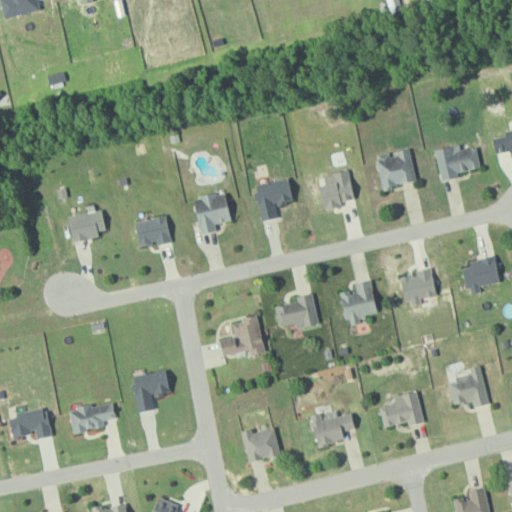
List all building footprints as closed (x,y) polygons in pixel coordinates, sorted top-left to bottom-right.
[(0,0),(0,10),(2,19),(39,10),(36,0),(0,0)] [(47,74),(48,84),(64,82),(63,72),(47,74)] [(493,154),(509,150),(509,153),(511,152),(511,129),(502,132),(503,136),(490,139),(493,154)] [(433,150),(438,178),(480,170),(476,147),(459,150),(458,145),(433,150)] [(380,188),(415,181),(408,149),(394,152),(374,156),(380,188)] [(354,200),(347,170),(322,176),(324,185),(316,186),(321,208),(354,200)] [(261,221),(276,217),(273,205),(293,199),(287,177),(251,187),(261,221)] [(214,224),(230,221),(224,192),(191,198),(197,234),(215,230),(214,224)] [(71,242),(98,237),(97,231),(105,230),(101,210),(66,216),(71,242)] [(133,222),(137,246),(155,243),(155,245),(171,242),(166,216),(133,222)] [(478,286),(499,282),(494,256),(467,262),(468,267),(461,268),(467,295),(479,292),(478,286)] [(437,295),(430,267),(414,271),(415,274),(399,278),(406,308),(420,305),(418,300),(437,295)] [(339,292),(345,326),(362,323),(361,315),(376,313),(370,280),(353,283),(354,290),(339,292)] [(317,325),(312,294),(294,296),(295,303),(273,306),(276,326),(295,324),(295,328),(317,325)] [(233,337),(217,340),(220,356),(248,350),(249,356),(263,353),(256,317),(230,322),(233,337)] [(452,406),(471,402),(472,407),(487,404),(480,365),(467,368),(468,376),(447,380),(452,406)] [(136,412),(153,410),(150,396),(169,393),(166,371),(131,376),(136,412)] [(391,397),(393,403),(378,407),(383,427),(406,422),(407,426),(423,422),(416,391),(391,397)] [(71,432),(104,427),(103,421),(114,419),(112,403),(68,409),(71,432)] [(6,416),(10,438),(34,433),(35,439),(51,436),(46,408),(6,416)] [(314,446),(343,440),(341,431),(354,429),(350,413),(336,416),(335,410),(308,415),(314,446)] [(247,463),(280,455),(273,428),(252,433),(251,429),(239,432),(247,463)] [(453,498),(455,511),(488,511),(484,485),(467,488),(468,495),(453,498)] [(175,511),(178,504),(155,498),(150,511),(175,511)]
